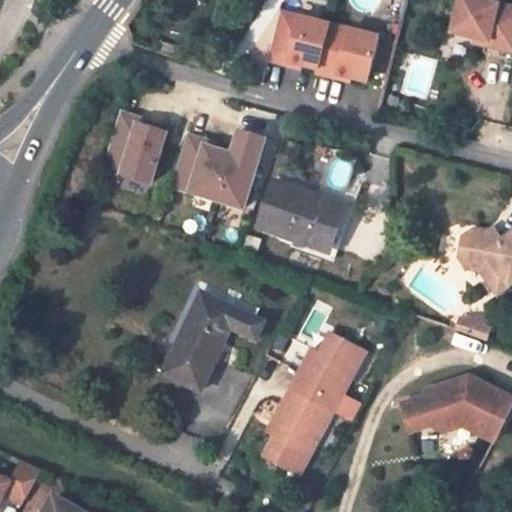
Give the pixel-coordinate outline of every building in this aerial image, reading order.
[(511,8),(476,0),(461,0),(453,33),(475,39),(489,42),(487,47),(511,53),(511,8)] [(330,27),(280,13),(268,62),(288,67),(289,63),(301,67),(318,71),(330,27)] [(381,41),(330,27),(318,71),(317,75),(338,81),(339,77),(352,81),(369,85),(381,41)] [(475,39),(474,44),(487,47),(489,42),(475,39)] [(140,119),(120,113),(104,164),(124,170),(122,175),(151,184),(166,133),(158,130),(138,124),(140,119)] [(159,125),(140,119),(138,124),(158,130),(159,125)] [(187,136),(171,187),(244,209),(266,139),(240,131),(232,155),(214,149),(206,147),(207,142),(187,136)] [(330,253),(347,207),(276,182),(260,228),(330,253)] [(330,253),(337,255),(353,210),(347,207),(330,253)] [(490,234),(474,229),(464,236),(458,257),(464,267),(481,271),(487,280),(499,272),(510,289),(511,287),(511,245),(509,244),(507,246),(504,242),(496,230),(490,234)] [(498,297),(510,289),(499,272),(487,280),(498,297)] [(266,323),(203,293),(164,375),(203,392),(233,330),(258,341),(266,323)] [(464,321),(460,332),(489,342),(496,323),(484,319),(480,321),(479,325),(464,321)] [(366,354),(331,335),(320,356),(315,365),(307,361),(273,426),(281,430),(276,439),(265,460),(301,478),(333,416),(343,398),(366,354)] [(320,356),(312,352),(307,361),(315,365),(320,356)] [(434,426),(447,433),(464,428),(494,443),(511,407),(511,399),(470,378),(440,388),(443,398),(432,401),(430,397),(403,405),(411,433),(434,426)] [(443,398),(440,388),(429,392),(430,397),(432,401),(443,398)] [(343,398),(333,416),(351,425),(360,407),(343,398)] [(273,426),(269,435),(276,439),(281,430),(273,426)] [(0,475),(0,504),(5,496),(22,506),(42,471),(23,462),(12,482),(0,475)] [(82,511),(56,498),(47,511),(82,511)]
